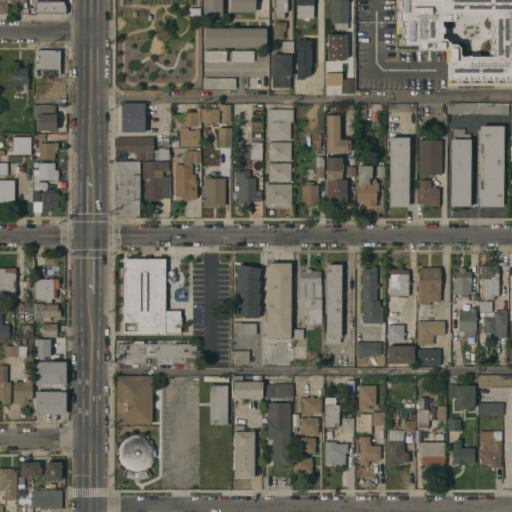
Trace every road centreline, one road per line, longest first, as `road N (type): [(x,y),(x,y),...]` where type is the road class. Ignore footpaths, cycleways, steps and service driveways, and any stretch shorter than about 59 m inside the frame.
road 1 (residential): [(511,236),(0,236)]
road 2 (residential): [(511,506),(90,506)]
road 3 (secondary): [(92,291),(89,511)]
road 4 (secondary): [(92,0),(92,175)]
